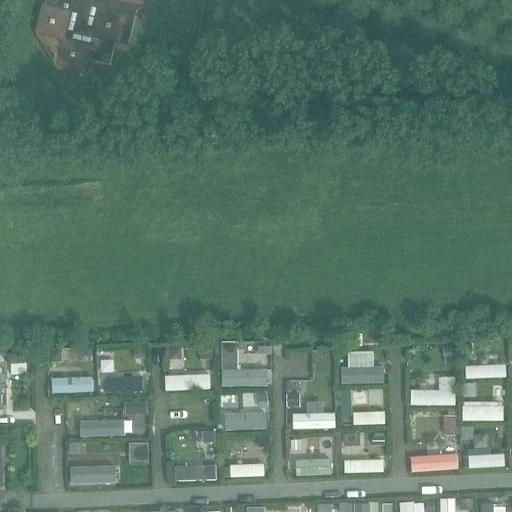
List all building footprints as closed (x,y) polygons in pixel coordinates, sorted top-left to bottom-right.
[(274,55),(246,57),(249,96),(277,94),(274,55)] [(249,96),(246,57),(219,59),(222,98),(249,96)] [(194,100),(222,98),(219,59),(192,61),(194,100)] [(167,102),(194,100),(192,61),(164,63),(167,102)] [(139,103),(135,65),(107,68),(111,106),(139,103)] [(111,106),(107,68),(81,70),(84,108),(111,106)] [(84,108),(81,70),(54,72),(57,111),(84,108)] [(57,111),(54,72),(25,75),(29,113),(57,111)] [(94,359),(54,360),(55,384),(95,383),(94,359)] [(417,383),(448,381),(447,369),(431,370),(431,364),(421,365),(421,370),(416,370),(417,383)] [(471,380),(500,379),(500,368),(471,368),(471,380)] [(226,388),(263,387),(263,376),(242,376),(242,371),(232,372),(233,377),(226,377),(226,388)] [(384,372),(347,374),(347,385),(384,384),(384,372)] [(208,376),(164,378),(165,392),(209,390),(208,376)] [(142,378),(105,379),(105,393),(142,391),(142,378)] [(91,384),(60,386),(61,397),(92,396),(91,384)] [(340,415),(340,402),(303,403),(303,416),(340,415)] [(462,422),(503,422),(503,408),(462,408),(462,422)] [(421,424),(448,423),(447,412),(420,413),(421,424)] [(384,413),(352,414),(353,426),(384,425),(384,413)] [(224,433),(263,431),(263,419),(240,420),(239,414),(227,415),(228,421),(223,421),(224,433)] [(181,434),(212,433),(211,421),(210,421),(210,415),(199,415),(199,422),(181,423),(181,434)] [(333,415),(297,417),(298,428),(334,427),(333,415)] [(149,425),(106,426),(106,423),(100,424),(100,435),(105,435),(105,437),(149,436),(149,425)] [(91,428),(58,429),(58,438),(91,438),(91,428)] [(270,449),(270,434),(250,435),(250,449),(270,449)] [(463,470),(504,468),(503,456),(489,456),(489,450),(467,451),(468,457),(462,458),(463,470)] [(448,458),(419,460),(420,471),(449,470),(448,458)] [(186,480),(218,478),(217,466),(204,467),(203,461),(196,462),(196,467),(185,468),(186,480)] [(382,461),(344,462),(344,474),(382,473),(382,461)] [(332,463),(299,464),(300,476),(332,475),(332,463)] [(230,479),(263,477),(263,465),(229,466),(230,479)] [(147,469),(113,471),(114,483),(147,481),(147,469)] [(86,471),(54,473),(55,485),(86,483),(86,471)] [(477,499),(479,488),(465,485),(463,497),(477,499)] [(200,511),(200,500),(185,500),(185,511),(200,511)]
